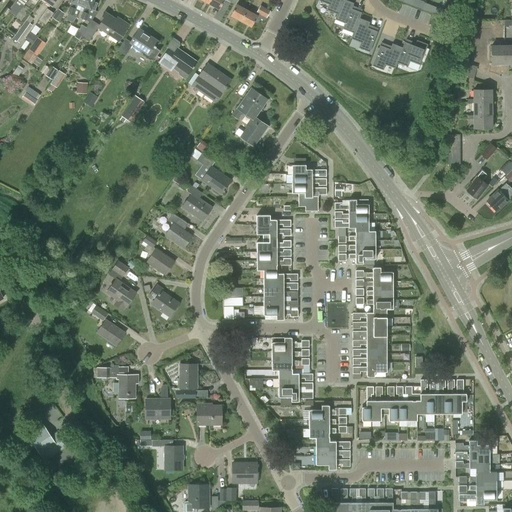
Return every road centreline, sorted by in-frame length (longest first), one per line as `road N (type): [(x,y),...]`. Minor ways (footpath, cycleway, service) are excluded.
road 1 (residential): [(124,511),(99,451),(71,417),(0,233)]
road 2 (residential): [(203,332),(195,289),(209,243),(313,98)]
road 3 (residential): [(283,480),(352,479),(366,466),(441,466)]
road 4 (residential): [(511,401),(445,274)]
road 5 (residential): [(395,194),(313,98)]
road 6 (residential): [(262,56),(152,0)]
